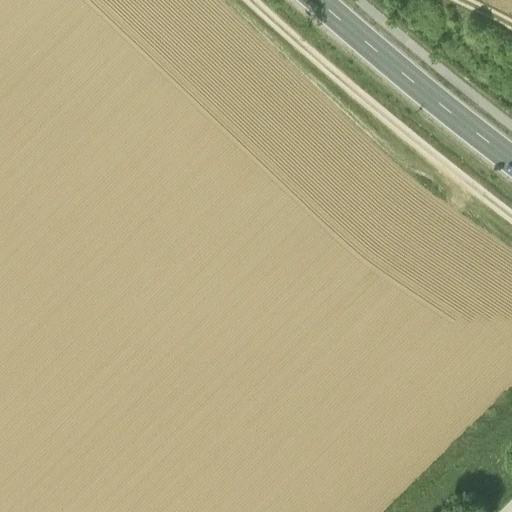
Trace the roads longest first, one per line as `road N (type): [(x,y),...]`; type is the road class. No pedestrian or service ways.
road 1 (track): [(246,0),(511,216)]
road 2 (secondary): [(511,160),(322,0)]
